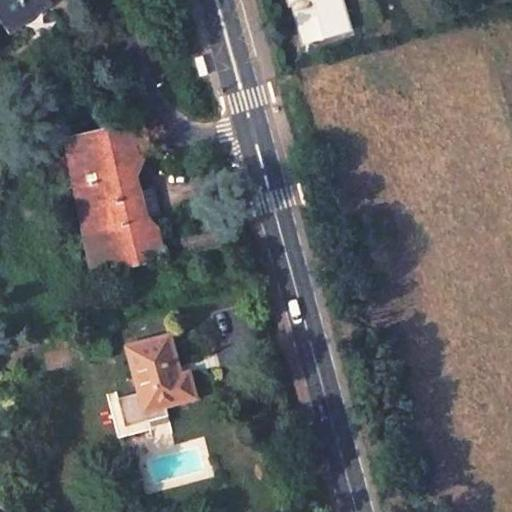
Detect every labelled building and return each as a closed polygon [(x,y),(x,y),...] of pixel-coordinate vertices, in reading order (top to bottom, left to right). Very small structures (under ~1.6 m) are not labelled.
[(42,0),(0,0),(0,20),(19,7),(26,17),(45,4),(42,0)] [(294,0),(303,35),(336,27),(328,0),(294,0)] [(353,22),(347,0),(328,0),(336,27),(353,22)] [(0,24),(5,32),(26,17),(19,7),(0,20),(0,24)] [(120,117),(56,130),(88,264),(153,248),(148,224),(139,216),(125,163),(130,144),(126,131),(120,117)] [(156,400),(186,391),(179,368),(170,371),(158,331),(117,343),(130,388),(108,395),(117,423),(140,416),(137,406),(156,400)] [(140,416),(159,410),(156,400),(137,406),(140,416)]
